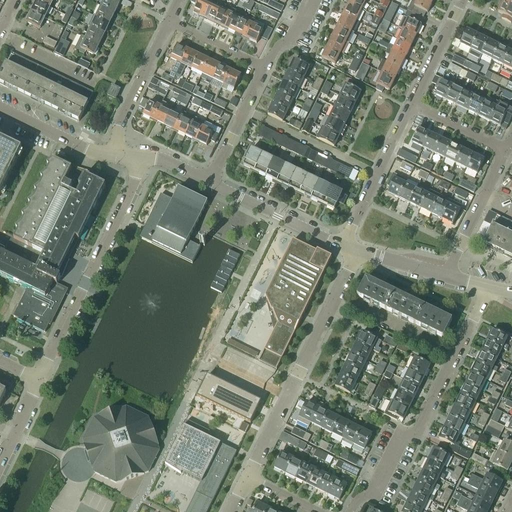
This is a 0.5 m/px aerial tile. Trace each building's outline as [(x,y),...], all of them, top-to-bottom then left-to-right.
[(50,9),(54,0),(37,0),(37,2),(50,9)] [(104,0),(101,8),(115,14),(120,3),(114,0),(113,0),(104,0)] [(212,1),(213,0),(211,0),(192,0),(191,3),(197,6),(193,13),(204,19),(212,1)] [(264,0),(265,0),(263,4),(281,13),(284,7),(271,1),(271,0),(264,0)] [(371,3),(371,0),(350,0),(348,4),(362,11),(367,1),(371,3)] [(382,0),(379,6),(386,10),(389,3),(382,0)] [(412,0),(410,6),(407,12),(411,14),(423,19),(426,13),(427,14),(432,3),(426,0),(412,0)] [(214,24),(221,10),(223,6),(212,1),(204,19),(214,24)] [(45,19),(50,9),(37,2),(31,13),(45,19)] [(250,13),(255,4),(251,2),(249,6),(246,11),(250,13)] [(511,24),(511,21),(511,6),(503,2),(498,13),(503,16),(501,20),(511,24)] [(356,22),(362,11),(348,4),(343,15),(356,22)] [(221,10),(214,24),(225,29),(233,11),(228,9),(223,6),(221,10)] [(261,7),(259,13),(277,22),(280,16),(261,7)] [(101,8),(96,18),(110,25),(115,14),(101,8)] [(235,34),(244,16),(233,11),(225,29),(235,34)] [(403,17),(398,29),(402,31),(416,37),(421,26),(420,26),(423,19),(411,14),(407,12),(404,18),(403,17)] [(40,30),(45,19),(31,13),(26,23),(40,30)] [(75,13),(72,19),(77,22),(80,16),(75,13)] [(351,32),(356,22),(343,15),(338,26),(351,32)] [(246,39),(252,26),(254,21),(244,16),(235,34),(246,39)] [(93,17),(88,27),(91,28),(105,35),(110,25),(96,18),(93,17)] [(372,22),(371,25),(377,28),(378,25),(381,20),(375,17),(372,22)] [(77,22),(72,19),(68,26),(73,29),(77,22)] [(385,34),(390,24),(383,21),(379,31),(385,34)] [(257,44),(263,31),(252,26),(246,39),(257,44)] [(346,43),(351,32),(338,26),(332,37),(346,43)] [(86,39),(99,46),(105,35),(91,28),(86,39)] [(402,31),(397,42),(410,48),(416,37),(402,31)] [(468,55),(469,56),(478,37),(467,31),(460,45),(468,49),(467,51),(468,52),(469,53),(468,55)] [(65,33),(54,55),(60,58),(67,43),(65,42),(68,35),(65,33)] [(81,37),(74,51),(84,56),(86,52),(94,56),(99,46),(86,39),(81,37)] [(332,37),(327,48),(340,54),(344,56),(349,45),(346,43),(332,37)] [(361,37),(359,42),(362,43),(368,46),(370,42),(364,39),(361,37)] [(457,37),(452,47),(456,49),(461,39),(457,37)] [(489,42),(478,37),(469,56),(479,61),(482,55),(483,56),(489,42)] [(54,49),(57,44),(46,39),(43,44),(54,49)] [(380,42),(378,46),(379,46),(387,50),(405,59),(410,48),(397,42),(392,39),(389,46),(380,42)] [(493,61),(500,48),(489,42),(483,56),(493,61)] [(171,85),(181,65),(188,51),(177,46),(170,60),(176,62),(169,77),(163,75),(161,80),(171,85)] [(335,65),(340,54),(327,48),(322,59),(335,65)] [(503,66),(504,66),(511,53),(500,48),(493,61),(503,66)] [(387,50),(385,56),(389,58),(387,63),(400,70),(405,59),(387,50)] [(192,70),(198,56),(188,51),(181,65),(192,70)] [(511,53),(504,66),(503,66),(500,71),(511,77),(511,75),(511,53)] [(0,84),(79,123),(84,111),(93,93),(11,54),(3,72),(0,76),(0,84)] [(202,75),(209,62),(198,56),(192,70),(202,75)] [(463,68),(466,62),(455,56),(452,62),(463,68)] [(304,79),(309,68),(294,61),(289,72),(304,79)] [(354,75),(360,64),(354,61),(348,72),(354,75)] [(382,61),(377,72),(381,74),(395,81),(400,70),(387,63),(382,61)] [(213,80),(219,67),(209,62),(202,75),(213,80)] [(370,68),(368,68),(362,65),(358,73),(365,77),(370,68)] [(459,76),(461,70),(450,65),(448,71),(459,76)] [(223,85),(230,72),(219,67),(213,80),(223,85)] [(234,90),(241,77),(230,72),(223,85),(221,89),(226,92),(228,87),(234,90)] [(299,90),(304,79),(289,72),(284,83),(299,90)] [(381,74),(376,85),(389,92),(395,81),(381,74)] [(438,91),(435,96),(447,102),(454,87),(455,84),(451,82),(450,84),(435,77),(432,84),(436,87),(435,89),(438,91)] [(168,93),(170,88),(152,79),(148,87),(155,91),(157,88),(168,93)] [(321,87),(323,82),(317,79),(314,84),(321,87)] [(293,101),(299,90),(284,83),(278,94),(293,101)] [(329,92),(332,86),(326,83),(323,88),(329,92)] [(318,93),(321,87),(314,84),(312,90),(318,93)] [(345,86),(340,97),(355,104),(360,93),(359,93),(358,92),(354,91),(345,86)] [(115,100),(120,91),(112,87),(107,96),(115,100)] [(458,107),(465,93),(454,87),(447,102),(458,107)] [(196,88),(193,95),(203,100),(205,97),(198,93),(199,90),(196,88)] [(327,97),(329,92),(323,88),(321,94),(327,97)] [(469,112),(476,98),(465,93),(458,107),(469,112)] [(205,97),(203,100),(210,104),(213,98),(206,94),(205,97)] [(288,111),(293,101),(278,94),(273,104),(288,111)] [(340,97),(335,108),(350,115),(355,104),(340,97)] [(476,98),(469,112),(479,118),(486,103),(488,100),(483,97),(481,101),(476,98)] [(233,98),(229,105),(235,108),(238,101),(233,98)] [(142,100),(139,107),(146,110),(143,116),(154,121),(160,108),(150,103),(142,100)] [(199,108),(202,103),(195,100),(192,105),(199,108)] [(224,111),(227,105),(216,100),(214,105),(224,111)] [(310,109),(313,103),(307,100),(304,106),(310,109)] [(490,123),(500,104),(493,101),(491,106),(486,103),(479,118),(490,123)] [(160,108),(154,121),(164,126),(171,113),(165,110),(168,105),(163,103),(160,108)] [(209,106),(202,103),(199,108),(206,112),(209,106)] [(283,123),(288,111),(273,104),(268,116),(283,123)] [(507,125),(511,115),(511,109),(500,104),(490,123),(501,128),(502,125),(503,123),(504,124),(507,125)] [(319,113),(322,108),(315,105),(313,110),(319,113)] [(307,114),(310,109),(304,106),(301,111),(307,114)] [(221,119),(223,113),(212,108),(210,114),(221,119)] [(335,108),(330,119),(345,126),(350,115),(335,108)] [(316,119),(319,113),(313,110),(310,116),(316,119)] [(171,113),(164,126),(175,132),(182,118),(171,113)] [(182,118),(175,132),(185,137),(192,123),(194,119),(184,114),(182,118)] [(192,123),(185,137),(196,142),(203,128),(205,124),(194,119),(192,123)] [(330,119),(324,129),(339,137),(345,126),(330,119)] [(307,121),(302,132),(308,135),(314,124),(307,121)] [(299,131),(302,125),(296,122),(293,128),(299,131)] [(268,142),(273,133),(264,129),(264,127),(262,126),(257,137),(268,142)] [(203,128),(196,142),(207,147),(210,141),(214,144),(218,136),(213,133),(203,128)] [(316,139),(319,141),(334,148),(339,137),(324,129),(322,128),(316,139)] [(419,129),(412,144),(424,149),(431,135),(419,129)] [(282,137),(273,133),(268,142),(280,148),(285,137),(283,136),(282,137)] [(431,135),(424,149),(434,155),(441,140),(431,135)] [(291,153),(296,144),(287,140),(287,139),(285,137),(280,148),(291,153)] [(0,196),(22,151),(9,145),(0,140),(0,196)] [(441,140),(434,155),(445,160),(452,145),(441,140)] [(304,148),(296,144),(291,153),(302,158),(307,148),(305,147),(304,148)] [(452,145),(445,160),(456,165),(463,151),(452,145)] [(314,164),(318,155),(310,151),(310,149),(307,148),(302,158),(314,164)] [(250,150),(243,166),(254,172),(263,153),(259,151),(258,153),(250,150)] [(463,151),(456,165),(467,170),(474,156),(463,151)] [(263,153),(254,172),(266,177),(273,161),(267,158),(268,155),(263,153)] [(415,166),(418,160),(407,154),(404,160),(415,166)] [(327,159),(318,155),(314,164),(326,169),(330,159),(328,158),(327,159)] [(474,156),(467,170),(478,176),(481,169),(486,172),(488,167),(483,165),(485,161),(474,156)] [(337,175),(341,166),(333,162),(333,160),(330,159),(326,169),(337,175)] [(72,170),(53,161),(47,166),(49,169),(46,174),(40,179),(43,182),(40,187),(34,192),(36,195),(34,200),(28,204),(30,207),(28,213),(22,217),(24,220),(21,225),(16,230),(18,233),(14,241),(11,239),(8,246),(5,252),(0,249),(0,277),(27,290),(13,318),(45,333),(49,326),(50,327),(68,291),(57,285),(60,279),(59,278),(63,270),(77,240),(79,241),(106,187),(90,179),(90,178),(86,176),(86,175),(80,172),(73,169),(72,170)] [(273,161),(266,177),(277,183),(286,164),(282,162),(280,164),(273,161)] [(411,174),(413,168),(403,163),(400,169),(411,174)] [(286,164),(277,183),(288,188),(296,172),(289,169),(291,166),(286,164)] [(348,180),(353,171),(341,166),(337,175),(348,180)] [(296,172),(288,188),(300,194),(309,175),(304,173),(303,175),(296,172)] [(309,175),(300,194),(311,199),(319,183),(312,180),(313,177),(309,175)] [(399,200),(406,185),(407,182),(393,175),(387,187),(390,189),(388,194),(395,197),(399,200)] [(331,186),(322,205),(334,210),(337,204),(343,207),(347,198),(341,195),(342,194),(335,191),(336,188),(335,188),(338,181),(334,180),(331,186)] [(474,194),(477,188),(461,181),(458,187),(474,194)] [(319,183),(311,199),(322,205),(331,186),(327,184),(326,186),(319,183)] [(410,205),(417,190),(416,190),(406,185),(399,200),(406,203),(410,205)] [(421,210),(430,192),(418,186),(416,190),(417,190),(410,205),(418,209),(421,210)] [(208,203),(178,189),(173,201),(161,195),(145,228),(142,234),(140,239),(192,264),(200,248),(193,245),(188,243),(208,203)] [(465,201),(468,195),(457,189),(454,195),(465,201)] [(432,215),(441,197),(430,192),(421,210),(429,214),(432,215)] [(443,221),(452,202),(441,197),(432,215),(440,219),(443,221)] [(453,226),(462,207),(452,202),(443,221),(450,224),(453,226)] [(483,223),(478,235),(486,239),(483,245),(511,259),(511,222),(497,216),(489,212),(483,223)] [(274,332),(259,362),(263,364),(276,370),(276,371),(279,365),(281,362),(285,353),(301,320),(304,314),(305,312),(312,297),(315,293),(328,266),(331,260),(326,258),(324,257),(316,253),(307,248),(304,247),(299,245),(298,244),(293,242),(265,298),(275,320),(271,322),(274,332)] [(229,251),(210,289),(221,294),(240,257),(236,255),(229,251)] [(443,340),(452,322),(366,279),(357,297),(443,340)] [(225,297),(218,294),(215,293),(179,368),(187,373),(189,374),(226,298),(225,297)] [(506,352),(508,348),(504,346),(507,339),(492,331),(487,343),(502,350),(506,352)] [(362,333),(356,344),(371,352),(379,355),(381,351),(378,349),(381,343),(377,341),(362,333)] [(394,349),(398,343),(386,337),(383,344),(394,349)] [(496,361),(502,350),(487,343),(481,353),(496,361)] [(356,344),(351,355),(366,362),(371,352),(356,344)] [(408,356),(411,349),(400,344),(397,350),(408,356)] [(495,374),(497,369),(493,367),(496,361),(481,353),(476,364),(491,371),(491,372),(495,374)] [(351,355),(346,366),(361,373),(366,362),(351,355)] [(424,377),(430,367),(415,359),(409,370),(424,377)] [(384,371),(386,365),(380,362),(377,368),(384,371)] [(486,382),(491,372),(491,371),(476,364),(471,375),(486,382)] [(346,366),(340,376),(356,384),(361,373),(346,366)] [(393,376),(396,370),(389,366),(386,372),(393,376)] [(381,376),(384,371),(377,368),(375,373),(381,376)] [(419,388),(424,377),(409,370),(404,381),(419,388)] [(508,380),(510,374),(504,371),(501,376),(508,380)] [(390,381),(393,376),(386,372),(383,378),(390,381)] [(480,393),(486,382),(471,375),(465,386),(480,393)] [(340,376),(335,388),(350,395),(356,384),(340,376)] [(505,385),(508,380),(501,376),(499,382),(505,385)] [(207,377),(197,398),(201,400),(250,424),(260,404),(261,403),(212,379),(207,377)] [(414,399),(419,388),(404,381),(399,392),(414,399)] [(373,392),(376,387),(370,384),(367,389),(373,392)] [(475,404),(480,393),(465,386),(460,396),(475,404)] [(382,397),(384,391),(378,388),(376,394),(382,397)] [(371,398),(373,392),(367,389),(364,395),(371,398)] [(409,410),(414,399),(399,392),(393,402),(409,410)] [(497,401),(500,396),(494,392),(491,398),(497,401)] [(382,397),(376,394),(369,408),(375,411),(382,397)] [(470,415),(475,404),(460,396),(455,407),(470,415)] [(393,403),(391,401),(384,416),(397,422),(398,419),(403,421),(409,410),(393,402),(393,403)] [(303,410),(297,422),(309,428),(310,424),(318,409),(307,403),(306,405),(300,402),(297,408),(303,410)] [(465,425),(470,415),(455,407),(450,418),(465,425)] [(148,419),(126,408),(122,410),(122,409),(98,417),(98,418),(94,419),(83,441),(85,446),(84,446),(88,456),(92,469),(94,474),(116,484),(120,483),(121,483),(144,475),(148,473),(159,451),(158,447),(150,423),(148,419)] [(318,409),(310,424),(321,429),(329,414),(318,409)] [(329,414),(321,429),(332,435),(339,419),(329,414)] [(487,423),(489,418),(483,415),(480,420),(487,423)] [(459,436),(465,425),(450,418),(444,429),(459,436)] [(339,419),(332,435),(342,440),(350,425),(339,419)] [(484,428),(487,423),(480,420),(478,425),(484,428)] [(187,422),(165,465),(165,466),(166,466),(191,478),(189,491),(188,491),(178,511),(207,511),(222,482),(224,479),(236,453),(234,452),(207,438),(209,434),(202,431),(203,430),(190,423),(187,422)] [(501,434),(504,428),(491,422),(488,428),(501,434)] [(238,431),(245,435),(249,427),(242,424),(238,431)] [(342,440),(342,442),(352,447),(353,445),(361,430),(350,425),(342,440)] [(302,440),(305,434),(294,428),(291,435),(302,440)] [(498,441),(501,434),(488,428),(484,434),(498,441)] [(468,461),(471,454),(458,448),(460,444),(456,443),(459,436),(444,429),(439,440),(449,445),(446,450),(468,461)] [(361,430),(353,445),(364,451),(372,435),(361,430)] [(308,443),(311,437),(305,434),(302,440),(308,443)] [(476,444),(479,438),(473,435),(470,441),(476,444)] [(297,450),(301,443),(290,437),(286,444),(297,450)] [(324,451),(327,444),(321,441),(318,448),(324,451)] [(511,460),(511,446),(504,442),(498,454),(511,460)] [(303,452),(304,451),(307,445),(301,443),(297,450),(303,452)] [(329,454),(333,447),(327,444),(324,451),(329,454)] [(319,460),(323,453),(317,450),(313,457),(319,460)] [(443,468),(449,457),(434,450),(428,461),(443,468)] [(507,473),(511,462),(511,460),(498,454),(495,452),(489,463),(474,456),(471,462),(487,470),(486,470),(491,472),(494,466),(507,473)] [(325,463),(328,456),(323,453),(319,460),(325,463)] [(345,462),(348,455),(343,453),(340,459),(345,462)] [(285,475),(293,459),(282,454),(274,469),(285,475)] [(356,467),(359,461),(348,455),(345,462),(356,467)] [(296,480),(303,465),(293,459),(285,475),(296,480)] [(341,470),(344,464),(339,461),(336,467),(341,470)] [(443,481),(445,477),(440,474),(443,468),(428,461),(423,472),(438,479),(443,481)] [(352,476),(355,469),(344,464),(341,470),(352,476)] [(307,485),(314,470),(303,465),(296,480),(307,485)] [(460,477),(463,471),(457,468),(454,474),(460,477)] [(317,491),(325,475),(314,470),(307,485),(317,491)] [(502,484),(496,480),(498,476),(491,472),(486,470),(484,475),(487,476),(484,482),(472,476),(469,481),(497,494),(502,484)] [(437,492),(440,488),(435,485),(438,479),(423,472),(418,483),(433,490),(433,489),(437,492)] [(458,482),(460,477),(454,474),(452,479),(458,482)] [(328,496),(336,481),(325,475),(317,491),(328,496)] [(339,502),(347,486),(336,481),(328,496),(339,502)] [(492,505),(497,494),(469,481),(467,486),(479,492),(476,498),(492,505)] [(431,503),(433,499),(429,497),(433,490),(418,483),(412,493),(427,501),(431,503)] [(449,498),(452,493),(446,489),(443,495),(449,498)] [(422,511),(427,501),(412,493),(407,504),(422,511)] [(452,499),(459,502),(477,511),(488,511),(492,505),(476,498),(473,504),(461,498),(461,497),(455,494),(452,499)] [(447,503),(449,498),(443,495),(441,500),(447,503)] [(477,511),(459,502),(456,507),(465,511),(477,511)]
